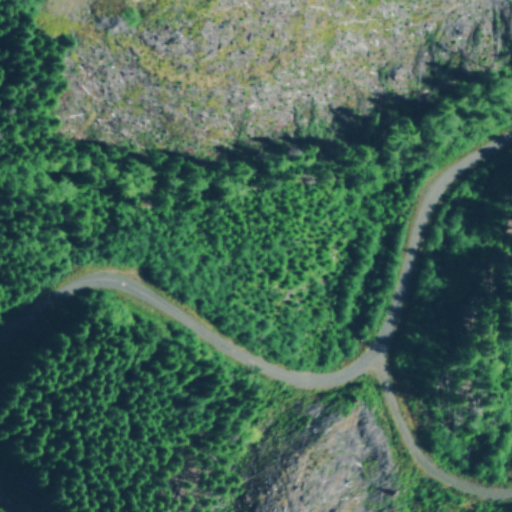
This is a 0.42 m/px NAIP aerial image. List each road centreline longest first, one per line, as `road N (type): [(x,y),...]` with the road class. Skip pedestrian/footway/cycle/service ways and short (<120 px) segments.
road 1 (track): [(0,485),(48,283),(91,269),(121,272),(222,343),(277,370),(317,380),(339,376),(374,348),(411,201),(429,174),(511,139)]
road 2 (track): [(374,348),(393,375),(411,441),(441,470),(511,489)]
